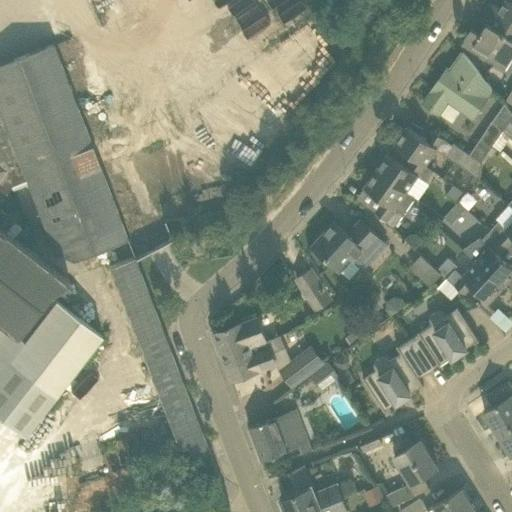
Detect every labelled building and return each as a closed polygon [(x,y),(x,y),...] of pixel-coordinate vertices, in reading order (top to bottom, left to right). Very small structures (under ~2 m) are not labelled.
[(511,1),(510,0),(505,0),(501,8),(490,1),(481,17),(511,36),(511,1)] [(463,43),(472,48),(506,69),(511,59),(511,36),(481,17),(474,28),(463,43)] [(0,415),(24,434),(102,334),(49,292),(50,290),(50,291),(50,293),(53,292),(52,289),(70,282),(69,280),(12,235),(0,226),(0,220),(4,215),(7,211),(0,206),(0,198),(12,183),(26,178),(54,252),(59,250),(74,257),(127,237),(126,235),(53,44),(0,63),(0,415)] [(453,121),(462,109),(474,117),(493,88),(463,52),(451,69),(448,68),(425,101),(440,112),(453,121)] [(482,161),(503,130),(511,119),(511,117),(511,111),(505,103),(470,153),(482,161)] [(511,120),(511,119),(503,130),(511,137),(511,120)] [(408,125),(395,143),(415,157),(426,165),(438,149),(480,178),(482,161),(470,153),(469,154),(435,130),(428,140),(408,125)] [(493,145),(488,152),(492,155),(497,149),(493,145)] [(409,191),(420,175),(428,181),(434,171),(426,165),(415,157),(409,166),(389,152),(377,169),(409,191)] [(394,228),(405,213),(416,196),(409,191),(377,169),(365,186),(384,200),(376,211),(394,228)] [(455,202),(463,191),(453,184),(446,195),(455,202)] [(459,222),(473,199),(462,193),(448,216),(459,222)] [(511,205),(510,204),(497,217),(499,220),(490,229),(508,246),(511,242),(511,205)] [(475,240),(489,226),(471,208),(457,222),(475,240)] [(19,227),(4,215),(0,220),(0,226),(12,235),(19,227)] [(335,220),(314,244),(342,270),(355,257),(366,267),(387,245),(361,219),(349,233),(335,220)] [(511,264),(501,254),(508,246),(490,229),(482,238),(480,236),(464,248),(476,260),(504,285),(511,276),(511,264)] [(416,247),(425,237),(420,232),(411,232),(406,238),(416,247)] [(136,252),(106,263),(174,462),(205,451),(136,252)] [(442,272),(438,268),(421,254),(411,266),(431,284),(442,272)] [(464,274),(456,267),(446,259),(438,268),(442,272),(465,293),(473,285),(490,301),(504,285),(476,260),(464,274)] [(332,299),(322,285),(311,268),(297,278),(318,309),(332,299)] [(341,305),(344,310),(351,305),(348,301),(341,305)] [(477,337),(479,340),(458,305),(445,313),(442,311),(440,310),(436,310),(433,311),(431,313),(430,315),(429,316),(430,321),(431,323),(408,337),(429,369),(439,362),(442,364),(453,356),(467,347),(465,344),(477,337)] [(259,315),(214,332),(222,353),(250,342),(251,345),(268,339),(259,315)] [(360,336),(356,329),(346,336),(349,341),(350,343),(360,336)] [(222,353),(232,379),(278,362),(280,369),(292,385),(324,360),(312,344),(291,359),(280,334),(268,339),(251,345),(250,342),(222,353)] [(401,351),(390,358),(388,356),(386,355),(384,354),(382,354),(381,355),(378,356),(376,358),(374,363),(375,366),(375,367),(363,376),(385,410),(384,406),(396,398),(398,402),(411,392),(423,385),(419,375),(429,369),(408,337),(397,344),(401,351)] [(350,359),(346,352),(335,360),(342,371),(349,367),(350,359)] [(341,376),(329,360),(311,374),(323,389),(341,376)] [(356,379),(349,369),(341,374),(347,384),(356,379)] [(511,381),(510,379),(487,394),(494,405),(485,411),(499,433),(511,424),(511,381)] [(307,442),(302,426),(283,432),(277,416),(249,426),(262,460),(301,445),(307,442)] [(511,424),(499,433),(511,453),(511,424)] [(395,435),(402,432),(405,431),(403,425),(381,435),(385,442),(397,438),(395,435)] [(413,481),(424,474),(438,465),(421,439),(414,443),(408,434),(401,438),(408,447),(396,455),(413,481)] [(380,436),(362,444),(365,451),(384,443),(380,436)] [(338,483),(316,491),(305,464),(279,474),(288,494),(282,497),(287,511),(303,511),(343,496),(338,483)] [(358,491),(354,479),(341,483),(343,496),(358,491)] [(386,497),(380,483),(363,491),(370,505),(386,497)] [(415,494),(409,483),(387,494),(392,505),(415,494)] [(434,504),(438,511),(473,511),(478,509),(463,486),(434,504)] [(303,511),(342,511),(349,510),(343,496),(303,511)] [(429,508),(421,496),(400,508),(402,511),(422,511),(424,511),(429,508)]
